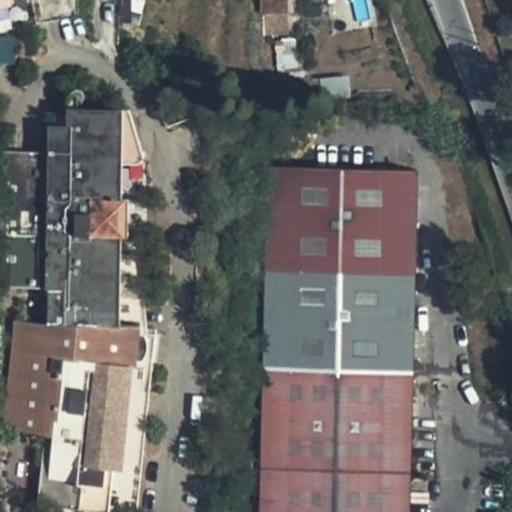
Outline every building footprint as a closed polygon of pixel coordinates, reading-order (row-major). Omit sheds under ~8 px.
[(7,0),(0,0),(0,18),(10,17),(7,0)] [(286,15),(286,2),(286,0),(263,0),(263,14),(286,15)] [(284,35),(286,15),(263,14),(262,34),(284,35)] [(111,194),(111,103),(53,103),(53,121),(53,134),(28,134),(28,152),(28,163),(0,163),(0,294),(32,294),(33,332),(31,366),(0,363),(0,442),(41,445),(37,511),(110,511),(118,372),(130,373),(133,330),(106,328),(107,234),(122,234),(123,194),(111,194)] [(53,121),(28,121),(28,134),(53,134),(53,121)] [(0,152),(0,163),(28,163),(28,152),(0,152)] [(269,172),(260,511),(411,511),(419,176),(269,172)] [(244,251),(227,221),(203,234),(219,264),(244,251)] [(141,277),(141,235),(122,234),(107,234),(106,328),(133,330),(130,373),(118,372),(110,511),(138,511),(150,313),(141,277)] [(33,332),(0,329),(0,363),(31,366),(33,332)]
